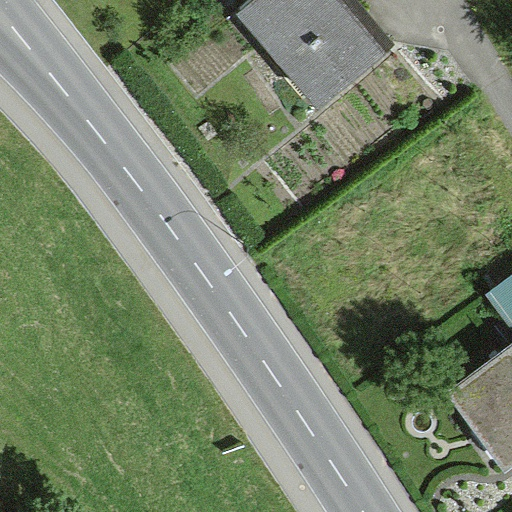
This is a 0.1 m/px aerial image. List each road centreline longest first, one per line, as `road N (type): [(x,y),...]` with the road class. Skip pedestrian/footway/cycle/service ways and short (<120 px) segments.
road 1 (secondary): [(0,14),(146,194),(363,511)]
road 2 (residential): [(446,0),(511,103)]
